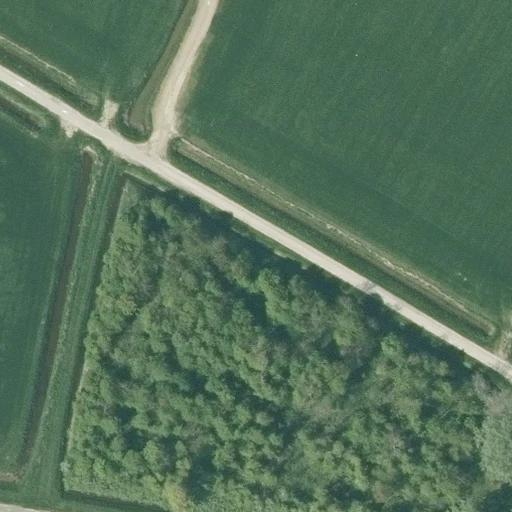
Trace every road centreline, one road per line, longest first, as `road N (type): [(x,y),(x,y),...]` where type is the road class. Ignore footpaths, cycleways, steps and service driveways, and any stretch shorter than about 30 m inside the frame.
road 1 (unclassified): [(511,374),(0,75)]
road 2 (track): [(150,163),(211,0)]
